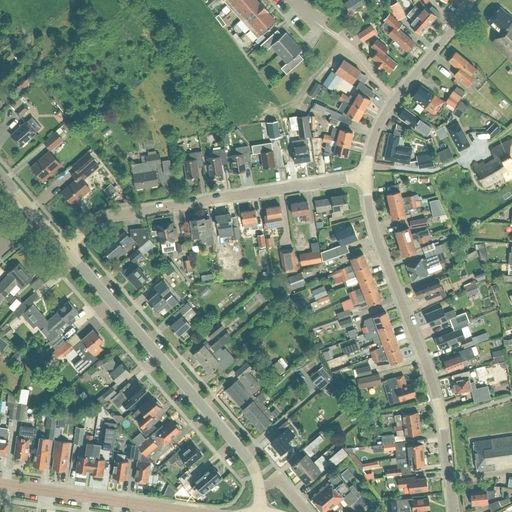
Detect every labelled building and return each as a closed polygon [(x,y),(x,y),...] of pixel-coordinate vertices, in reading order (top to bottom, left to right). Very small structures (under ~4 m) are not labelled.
[(223,0),(232,10),(242,0),(223,0)] [(242,0),(232,10),(240,19),(243,16),(258,3),(256,0),(242,0)] [(362,0),(348,0),(343,3),(350,15),(365,4),(362,0)] [(240,19),(249,29),(267,12),(268,13),(269,12),(259,2),(258,3),(243,16),(240,19)] [(389,6),(397,20),(405,16),(397,2),(389,6)] [(431,6),(428,10),(424,7),(422,10),(415,4),(410,11),(428,26),(436,17),(435,16),(438,13),(431,6)] [(511,17),(511,16),(507,13),(506,14),(500,7),(486,21),(499,33),(491,41),(511,60),(511,17)] [(421,35),(428,26),(410,11),(406,15),(413,21),(409,25),(421,35)] [(267,12),(249,29),(258,38),(276,21),(268,13),(267,12)] [(398,29),(402,24),(397,20),(389,13),(382,21),(384,23),(382,25),(390,32),(387,34),(407,51),(414,43),(398,29)] [(371,25),(356,34),(362,42),(377,33),(371,25)] [(271,46),(278,55),(293,41),(285,32),(282,35),(277,30),(260,45),(265,51),(271,46)] [(30,48),(20,36),(13,42),(22,54),(30,48)] [(377,52),(372,58),(376,62),(374,64),(381,69),(382,67),(389,72),(396,64),(384,54),(388,48),(377,39),(371,47),(377,52)] [(293,41),(278,55),(286,63),(281,68),(286,74),(303,59),(298,53),(302,50),(293,41)] [(12,48),(4,54),(9,59),(13,55),(17,59),(20,57),(12,48)] [(454,76),(467,86),(469,83),(475,76),(471,73),(475,68),(468,62),(455,52),(448,61),(459,69),(454,76)] [(341,62),(335,72),(352,84),(360,72),(343,60),(340,58),(339,61),(341,62)] [(331,71),(322,84),(332,90),(340,77),(331,71)] [(11,73),(7,75),(0,81),(3,85),(10,79),(10,78),(14,76),(11,73)] [(32,74),(16,87),(21,93),(36,80),(32,74)] [(486,85),(494,93),(501,87),(492,78),(486,85)] [(411,99),(418,103),(414,108),(415,109),(419,113),(423,108),(434,115),(444,101),(434,94),(434,95),(421,85),(411,99)] [(467,103),(472,90),(461,86),(457,99),(467,103)] [(0,105),(3,103),(9,98),(0,87),(0,105)] [(342,102),(343,102),(346,104),(348,101),(364,110),(370,99),(359,93),(356,98),(350,94),(348,97),(346,96),(342,102)] [(10,106),(14,110),(23,102),(24,103),(26,101),(22,96),(10,106)] [(453,108),(458,101),(449,96),(445,102),(453,108)] [(339,110),(346,114),(357,121),(364,110),(348,101),(346,104),(343,102),(339,110)] [(29,109),(24,103),(23,102),(14,110),(14,111),(20,117),(29,109)] [(316,103),(313,109),(319,112),(324,114),(324,113),(326,108),(326,107),(316,103)] [(330,116),(340,121),(343,114),(326,108),(324,113),(330,116)] [(404,108),(398,117),(413,128),(415,126),(426,134),(431,128),(404,108)] [(307,116),(297,117),(300,137),(310,136),(307,116)] [(338,126),(340,121),(330,116),(327,122),(338,126)] [(277,120),(280,135),(289,133),(286,118),(277,120)] [(267,123),(270,138),(279,137),(277,121),(267,123)] [(20,146),(35,133),(25,122),(10,135),(20,146)] [(469,146),(458,123),(448,129),(459,151),(469,146)] [(337,141),(349,145),(352,132),(332,127),(330,136),(324,134),(323,138),(332,140),(337,141)] [(56,132),(44,143),(50,150),(62,139),(56,132)] [(142,134),(144,148),(154,146),(152,133),(142,134)] [(411,148),(403,146),(404,137),(399,136),(399,135),(389,133),(384,159),(396,161),(409,164),(410,156),(411,148)] [(306,139),(292,142),(294,151),(293,152),(294,163),(310,160),(308,149),(306,139)] [(483,162),(473,168),(484,187),(504,176),(505,179),(511,175),(511,140),(510,139),(490,150),(495,159),(490,162),(491,163),(486,166),(483,162)] [(346,157),(349,145),(337,141),(334,154),(346,157)] [(271,142),(251,145),(252,153),(261,152),(263,168),(275,166),(272,151),(271,142)] [(235,148),(236,155),(230,156),(233,173),(245,171),(244,162),(250,161),(248,146),(235,148)] [(224,148),(212,150),(213,157),(207,158),(210,176),(222,174),(221,165),(227,164),(224,148)] [(48,151),(31,167),(43,181),(60,165),(48,151)] [(189,153),(190,160),(184,161),(186,178),(199,176),(198,167),(203,167),(201,151),(189,153)] [(73,204),(90,189),(82,180),(98,166),(87,153),(72,167),(76,171),(71,175),(75,180),(62,192),(73,204)] [(132,165),(133,173),(136,189),(158,185),(154,164),(161,163),(159,153),(145,156),(146,162),(132,165)] [(432,157),(417,161),(418,168),(434,165),(432,157)] [(400,191),(387,194),(389,206),(419,200),(421,199),(421,197),(419,197),(418,194),(401,198),(400,191)] [(342,208),(348,207),(346,195),(332,197),(333,198),(316,201),(317,212),(324,211),(323,210),(334,208),(335,211),(332,212),(333,217),(343,216),(342,208)] [(430,201),(433,217),(445,214),(439,199),(430,201)] [(420,206),(419,201),(419,200),(389,206),(392,219),(405,216),(404,210),(416,207),(416,206),(420,206)] [(292,204),(294,215),(302,214),(304,220),(310,219),(309,213),(310,212),(308,201),(292,204)] [(282,217),(283,217),(281,206),(267,208),(268,215),(265,216),(267,228),(283,225),(282,217)] [(256,210),(241,212),(243,223),(244,227),(251,226),(252,230),(256,229),(257,229),(257,227),(256,221),(257,221),(256,210)] [(216,216),(219,237),(232,235),(231,227),(230,225),(232,225),(230,214),(216,216)] [(193,237),(198,236),(199,243),(208,242),(208,244),(214,243),(212,231),(206,232),(204,218),(190,220),(193,237)] [(427,225),(426,218),(409,221),(410,229),(427,225)] [(158,226),(154,226),(157,241),(160,241),(160,242),(162,250),(174,248),(173,240),(177,240),(176,231),(174,232),(172,223),(158,225),(158,226)] [(238,226),(231,227),(232,235),(233,239),(240,238),(238,226)] [(296,238),(300,230),(294,226),(289,234),(296,238)] [(337,234),(326,237),(328,242),(338,238),(341,245),(358,238),(353,226),(336,233),(337,234)] [(131,236),(139,247),(140,247),(145,243),(148,240),(148,239),(149,239),(148,227),(130,229),(131,236)] [(417,232),(410,234),(408,228),(395,232),(399,243),(417,238),(430,234),(428,229),(424,230),(417,232)] [(103,249),(111,259),(123,248),(121,245),(125,242),(126,244),(131,240),(125,232),(116,239),(115,239),(103,249)] [(427,241),(427,240),(431,239),(430,234),(417,238),(399,243),(403,256),(415,252),(412,240),(417,238),(419,244),(427,241)] [(497,254),(491,236),(485,238),(491,256),(497,254)] [(188,252),(186,240),(176,242),(178,254),(188,252)] [(137,249),(138,249),(141,254),(149,248),(145,243),(140,247),(139,247),(137,249)] [(297,270),(293,248),(279,250),(283,272),(297,270)] [(142,254),(141,254),(138,249),(129,257),(133,262),(122,271),(129,279),(130,278),(137,286),(147,278),(137,266),(139,264),(136,260),(142,254)] [(333,249),(321,253),(322,261),(335,256),(333,249)] [(299,255),(301,265),(321,261),(319,251),(299,255)] [(353,264),(344,268),(339,270),(333,272),(327,275),(329,280),(341,275),(341,276),(342,275),(356,270),(368,265),(364,254),(351,258),(353,264)] [(422,259),(406,265),(412,281),(428,275),(427,274),(441,268),(439,264),(436,255),(426,259),(423,260),(422,259)] [(8,274),(0,283),(0,284),(9,292),(16,283),(21,288),(32,278),(19,263),(7,273),(8,274)] [(503,275),(503,281),(511,281),(511,263),(508,264),(508,275),(503,275)] [(344,281),(349,279),(358,276),(360,282),(373,277),(368,265),(356,270),(342,275),(341,276),(344,281)] [(483,271),(474,274),(477,280),(485,277),(483,271)] [(301,272),(288,277),(292,290),(306,284),(301,272)] [(362,287),(354,290),(348,293),(350,299),(351,299),(365,293),(377,288),(373,277),(360,282),(362,287)] [(285,293),(292,290),(288,280),(281,283),(285,293)] [(438,280),(430,283),(415,289),(419,299),(427,296),(429,303),(441,298),(446,296),(443,289),(442,289),(438,280)] [(158,313),(165,307),(168,310),(178,302),(172,295),(166,300),(162,295),(166,291),(169,289),(166,285),(162,281),(154,288),(158,292),(148,301),(158,313)] [(9,292),(0,284),(0,301),(4,297),(10,302),(15,297),(9,292)] [(475,284),(465,289),(467,295),(478,290),(475,284)] [(324,285),(311,291),(315,299),(328,294),(324,285)] [(352,304),(367,299),(369,305),(382,300),(377,288),(365,293),(351,299),(350,299),(352,304)] [(17,309),(13,312),(17,317),(18,317),(21,314),(34,328),(37,325),(39,328),(47,321),(33,304),(27,309),(26,308),(39,296),(34,291),(16,308),(17,309)] [(328,295),(317,299),(319,304),(330,300),(328,295)] [(76,320),(73,316),(78,312),(68,300),(57,310),(58,311),(47,321),(39,328),(51,341),(58,334),(56,331),(67,322),(70,325),(76,320)] [(177,320),(169,326),(178,336),(190,325),(187,321),(193,316),(196,313),(191,308),(187,303),(184,306),(173,315),(177,320)] [(449,319),(452,328),(466,322),(468,321),(465,312),(456,316),(453,309),(444,313),(442,308),(425,314),(430,327),(447,320),(449,319)] [(348,309),(336,313),(338,319),(350,314),(348,309)] [(358,335),(357,335),(357,336),(378,329),(391,324),(386,312),(374,317),(364,321),(363,327),(361,327),(363,332),(357,334),(358,335)] [(352,318),(340,322),(342,328),(354,324),(352,318)] [(464,338),(461,328),(467,325),(466,322),(452,328),(454,331),(436,338),(440,348),(461,340),(464,347),(473,344),(470,336),(464,338)] [(6,323),(0,328),(0,334),(3,331),(7,336),(10,339),(13,335),(11,332),(13,331),(8,325),(6,323)] [(373,337),(372,337),(380,334),(383,341),(395,336),(391,324),(378,329),(357,336),(360,343),(366,341),(366,340),(373,337)] [(202,336),(207,342),(219,332),(214,326),(202,336)] [(82,357),(74,365),(80,373),(97,358),(95,355),(103,349),(98,344),(102,340),(93,330),(81,341),(77,345),(80,349),(85,345),(90,351),(82,357)] [(203,344),(193,353),(201,363),(220,347),(232,337),(227,332),(211,346),(205,340),(202,343),(203,344)] [(377,349),(370,351),(372,358),(387,352),(400,348),(395,336),(383,341),(377,343),(379,348),(377,349)] [(242,344),(246,349),(253,343),(249,338),(242,344)] [(74,348),(69,342),(67,340),(53,352),(60,358),(63,355),(64,357),(74,348)] [(481,352),(489,349),(486,340),(478,343),(481,352)] [(220,347),(201,363),(210,373),(220,365),(223,368),(233,359),(225,349),(223,351),(220,347),(220,348),(220,347)] [(458,355),(444,360),(448,371),(459,367),(460,368),(462,367),(463,366),(463,365),(467,364),(465,360),(475,357),(471,347),(465,349),(457,352),(458,355)] [(381,360),(389,357),(392,364),(404,360),(400,348),(387,352),(372,358),(374,363),(381,361),(381,360)] [(501,349),(491,352),(494,362),(504,360),(501,349)] [(38,350),(30,357),(37,365),(44,359),(45,358),(47,356),(43,351),(41,353),(38,350)] [(16,351),(8,362),(15,367),(23,356),(16,351)] [(110,358),(102,365),(110,373),(110,374),(118,383),(130,372),(122,363),(118,367),(110,358)] [(303,365),(309,371),(314,367),(308,360),(303,365)] [(285,370),(278,361),(272,365),(280,375),(285,370)] [(240,378),(235,382),(227,389),(243,408),(256,398),(252,394),(260,386),(247,372),(252,368),(247,363),(235,373),(240,378)] [(322,366),(309,377),(320,389),(333,378),(322,366)] [(94,367),(88,372),(93,378),(99,372),(94,367)] [(370,367),(358,370),(359,376),(371,374),(370,367)] [(471,389),(473,395),(488,392),(487,386),(476,389),(474,382),(470,383),(468,377),(470,377),(469,371),(452,375),(453,381),(452,381),(455,393),(471,389)] [(378,373),(356,378),(359,389),(381,383),(378,373)] [(394,402),(401,400),(416,395),(412,384),(407,386),(404,375),(387,380),(394,402)] [(342,389),(349,381),(344,377),(337,385),(342,389)] [(111,400),(118,407),(122,404),(127,409),(133,403),(134,404),(140,399),(138,397),(146,390),(138,382),(123,395),(120,392),(111,400)] [(339,387),(331,383),(327,392),(335,396),(339,387)] [(111,386),(101,395),(106,401),(116,392),(111,386)] [(490,398),(488,392),(473,395),(474,402),(490,398)] [(266,398),(261,393),(256,397),(261,402),(266,398)] [(9,418),(15,419),(16,409),(17,403),(18,400),(13,397),(13,402),(11,402),(9,418)] [(25,414),(32,415),(34,399),(27,398),(25,414)] [(134,413),(132,415),(141,426),(142,432),(146,436),(156,427),(148,418),(161,407),(152,398),(144,405),(143,404),(138,408),(139,409),(134,413)] [(262,412),(253,401),(256,398),(243,408),(242,410),(252,421),(267,408),(262,412)] [(270,421),(268,418),(271,415),(274,418),(279,413),(275,409),(271,412),(267,408),(252,421),(260,430),(270,421)] [(22,421),(24,410),(16,409),(15,419),(22,421)] [(68,421),(77,424),(80,414),(71,411),(68,421)] [(403,420),(403,425),(420,422),(418,412),(395,415),(396,421),(403,420)] [(45,428),(55,429),(56,426),(57,416),(47,414),(45,428)] [(66,417),(59,416),(58,426),(64,427),(66,417)] [(118,439),(126,439),(127,420),(118,420),(118,439)] [(105,421),(101,447),(113,449),(117,423),(105,421)] [(137,446),(139,448),(138,448),(142,453),(148,459),(180,430),(172,421),(164,427),(164,426),(151,438),(149,436),(137,446)] [(278,429),(281,433),(271,443),(281,454),(291,445),(288,441),(297,433),(287,421),(278,429)] [(421,433),(420,422),(403,425),(404,430),(397,431),(398,437),(421,433)] [(356,442),(369,427),(364,423),(359,428),(355,425),(347,434),(356,442)] [(17,436),(14,457),(27,459),(30,438),(33,439),(35,427),(21,425),(19,436),(17,436)] [(0,455),(2,455),(2,454),(7,455),(9,440),(8,440),(9,431),(8,431),(8,428),(0,426),(0,455)] [(73,444),(82,445),(84,428),(76,427),(73,444)] [(393,434),(381,435),(381,440),(381,443),(382,444),(383,444),(394,442),(393,434)] [(85,469),(90,470),(93,444),(92,444),(92,442),(94,442),(95,436),(87,435),(86,445),(87,445),(86,456),(78,455),(76,472),(85,473),(85,469)] [(511,436),(473,442),(477,471),(511,466),(511,436)] [(45,467),(49,442),(49,438),(40,437),(39,449),(35,448),(33,465),(45,467)] [(65,470),(69,442),(55,440),(53,458),(54,458),(53,468),(65,470)] [(383,444),(383,451),(395,450),(395,442),(383,444)] [(100,445),(93,444),(90,470),(94,470),(93,474),(102,475),(104,459),(98,458),(100,445)] [(126,457),(133,458),(135,445),(128,444),(126,457)] [(185,449),(179,454),(177,452),(167,460),(171,464),(176,460),(180,465),(185,461),(189,466),(202,455),(193,444),(186,450),(185,449)] [(390,458),(396,457),(424,455),(423,444),(407,446),(408,450),(395,451),(396,457),(390,458)] [(134,458),(140,459),(142,460),(142,453),(138,448),(135,448),(136,445),(135,445),(133,458),(134,458)] [(292,467),(299,475),(314,462),(310,457),(314,453),(308,445),(297,454),(301,459),(292,467)] [(142,460),(140,459),(140,461),(137,461),(134,481),(147,482),(150,462),(148,459),(142,453),(142,460)] [(116,454),(113,477),(125,479),(128,462),(124,461),(124,455),(116,454)] [(397,464),(397,463),(409,462),(409,466),(425,465),(424,455),(396,457),(390,458),(391,464),(397,464)] [(318,467),(314,462),(299,475),(306,483),(315,475),(318,480),(329,471),(323,463),(318,467)] [(351,464),(341,473),(346,480),(353,474),(352,472),(355,469),(351,464)] [(204,472),(190,484),(194,489),(197,487),(202,492),(209,487),(210,488),(215,484),(213,483),(221,477),(219,475),(220,475),(217,471),(216,471),(212,467),(204,473),(204,472)] [(401,468),(386,469),(387,476),(401,475),(401,468)] [(357,498),(357,497),(361,494),(357,490),(352,485),(349,488),(339,476),(311,499),(322,511),(326,511),(343,497),(349,505),(357,498)] [(398,480),(399,488),(409,487),(410,493),(428,491),(426,478),(416,479),(416,478),(398,480)] [(487,491),(470,492),(471,505),(488,503),(487,498),(495,498),(494,490),(487,491)] [(412,499),(396,500),(396,499),(386,500),(387,511),(422,511),(422,510),(430,509),(428,498),(412,500),(412,499)] [(508,498),(498,501),(501,507),(511,502),(508,498)]
